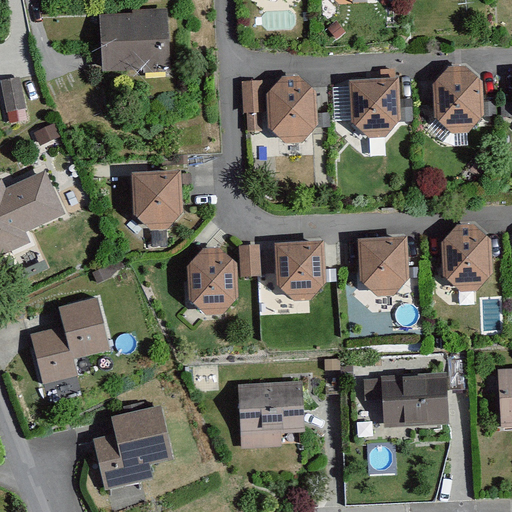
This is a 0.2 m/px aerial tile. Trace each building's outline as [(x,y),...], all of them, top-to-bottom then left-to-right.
[(169,16),(101,21),(105,83),(173,79),(169,16)] [(487,91),(469,73),(450,73),(435,94),(437,125),(453,141),(472,141),(489,125),(487,91)] [(21,85),(1,89),(11,133),(30,129),(21,85)] [(287,86),(269,104),(270,134),(286,154),(311,153),(323,133),(320,104),(301,87),(287,86)] [(401,87),(353,89),(353,129),(367,144),(392,143),(404,127),(401,87)] [(261,90),(243,89),(244,120),(263,120),(261,90)] [(181,172),(131,175),(133,214),(150,232),(170,230),(183,214),(181,172)] [(0,187),(0,266),(34,252),(29,240),(67,223),(48,179),(9,195),(5,185),(0,187)] [(478,233),(459,234),(445,250),(445,283),(462,299),(480,300),(496,284),(495,248),(478,233)] [(327,284),(325,242),(274,245),(276,287),(293,302),(313,301),(327,284)] [(260,245),(239,246),(241,278),(262,276),(260,245)] [(411,246),(361,248),(363,289),(379,304),(399,302),(413,291),(411,246)] [(238,266),(221,248),(204,249),(187,268),(188,300),(205,317),(223,316),(239,299),(238,266)] [(100,303),(59,315),(63,331),(73,366),(114,354),(100,303)] [(29,340),(44,392),(78,383),(73,366),(63,331),(29,340)] [(511,434),(511,376),(501,377),(504,435),(511,434)] [(453,435),(450,384),(385,386),(388,438),(453,435)] [(305,389),(240,393),(244,456),(283,453),(282,441),(308,439),(305,389)] [(177,468),(160,412),(114,425),(116,438),(95,443),(109,488),(177,468)]
